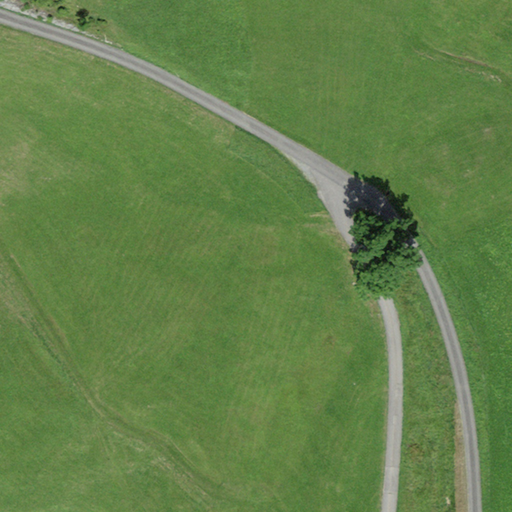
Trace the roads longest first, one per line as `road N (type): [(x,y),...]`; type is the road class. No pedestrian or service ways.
road 1 (unclassified): [(475,511),(467,409),(444,318),(414,249),(385,213),(152,71),(0,15)]
road 2 (track): [(277,511),(257,494),(212,485),(160,442),(107,415),(0,245)]
